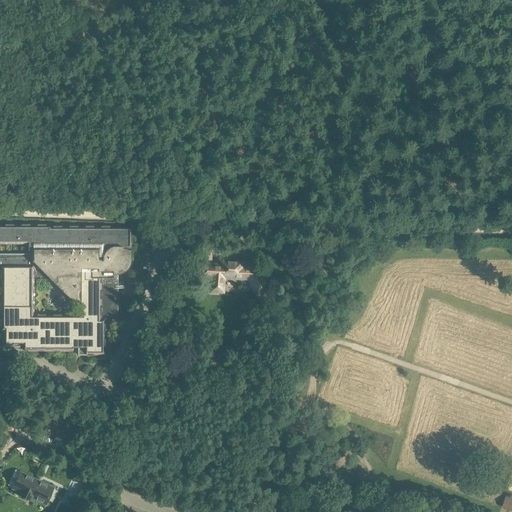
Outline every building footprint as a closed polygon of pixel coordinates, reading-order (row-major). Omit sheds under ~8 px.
[(0,274),(4,275),(3,328),(6,328),(6,343),(23,343),(23,340),(28,340),(27,347),(74,348),(74,346),(79,346),(79,351),(87,351),(87,353),(104,353),(105,317),(115,318),(116,280),(110,280),(110,272),(116,272),(123,270),(128,265),(128,258),(127,253),(124,250),(131,250),(131,226),(0,224),(0,274)] [(219,266),(201,265),(200,276),(212,277),(211,291),(222,292),(223,277),(248,279),(256,294),(266,288),(255,268),(243,267),(243,262),(220,260),(219,266)] [(315,282),(313,295),(327,297),(329,285),(315,282)] [(63,440),(68,428),(49,420),(43,432),(63,440)] [(28,498),(37,480),(20,473),(13,488),(18,490),(17,493),(28,498)] [(37,480),(28,498),(28,499),(30,496),(45,503),(53,488),(37,480)] [(80,486),(70,482),(66,493),(75,497),(80,486)]
